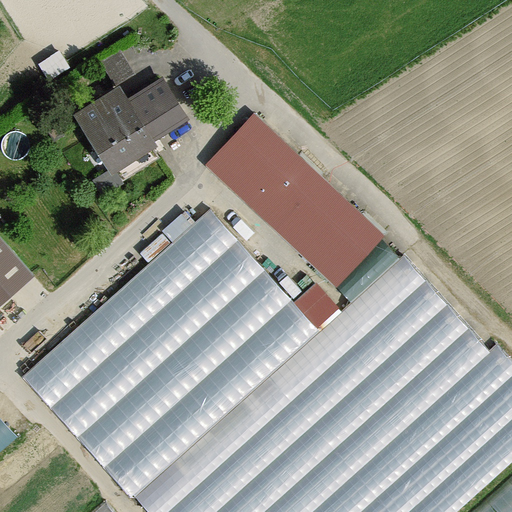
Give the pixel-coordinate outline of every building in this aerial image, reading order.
[(126,52),(107,63),(120,84),(139,73),(126,52)] [(126,89),(83,116),(117,172),(103,180),(110,192),(125,183),(119,174),(160,148),(157,142),(193,120),(168,80),(133,101),(126,89)] [(256,114),(210,163),(339,283),(384,234),(256,114)] [(27,368),(154,511),(453,511),(511,460),(511,352),(500,338),(492,345),(408,250),(345,305),(319,275),(296,296),(213,203),(198,216),(187,205),(165,225),(176,238),(27,368)] [(0,225),(0,296),(36,263),(0,225)]
